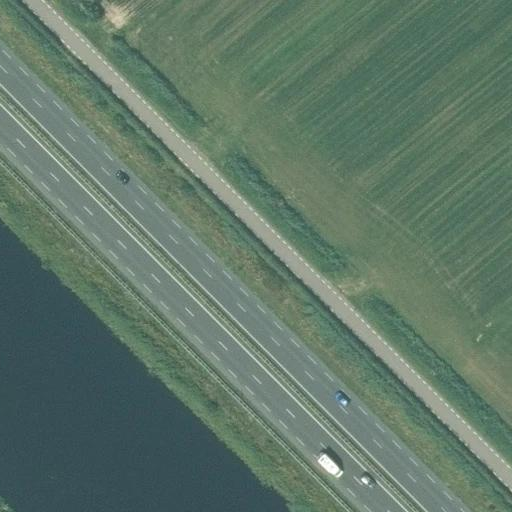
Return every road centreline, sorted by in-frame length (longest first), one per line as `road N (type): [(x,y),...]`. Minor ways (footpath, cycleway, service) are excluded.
road 1 (unclassified): [(511,480),(33,0)]
road 2 (trunk): [(447,511),(0,64)]
road 3 (trunk): [(0,126),(381,511)]
